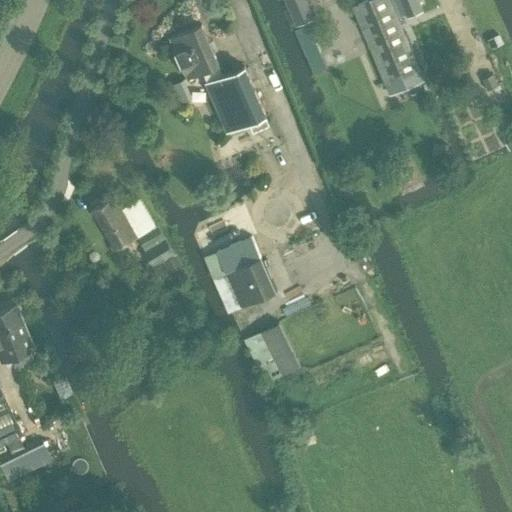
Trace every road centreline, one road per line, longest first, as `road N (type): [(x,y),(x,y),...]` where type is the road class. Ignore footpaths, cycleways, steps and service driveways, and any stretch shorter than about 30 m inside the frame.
road 1 (unclassified): [(0,250),(46,211),(114,0)]
road 2 (unknown): [(240,0),(300,162),(298,185),(268,209)]
